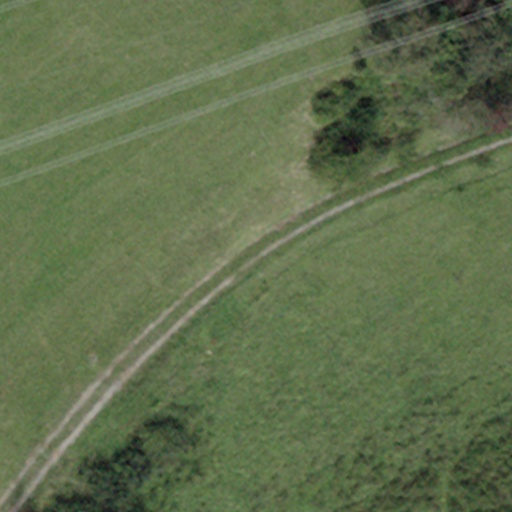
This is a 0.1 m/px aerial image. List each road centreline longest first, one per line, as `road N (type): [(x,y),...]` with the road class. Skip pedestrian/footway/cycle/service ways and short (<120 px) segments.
road 1 (track): [(511,98),(245,221),(135,313)]
road 2 (track): [(0,480),(135,313)]
